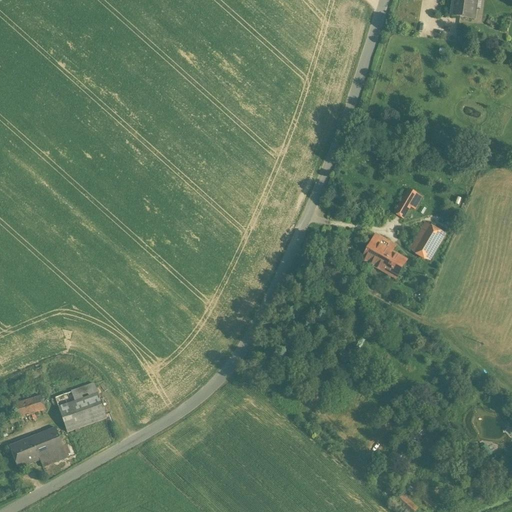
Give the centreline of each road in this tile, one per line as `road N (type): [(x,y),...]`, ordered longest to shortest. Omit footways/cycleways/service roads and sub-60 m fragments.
road 1 (unclassified): [(385,0),(343,128),(240,358),(194,403),(7,511)]
road 2 (track): [(139,438),(93,370),(66,361),(0,387)]
